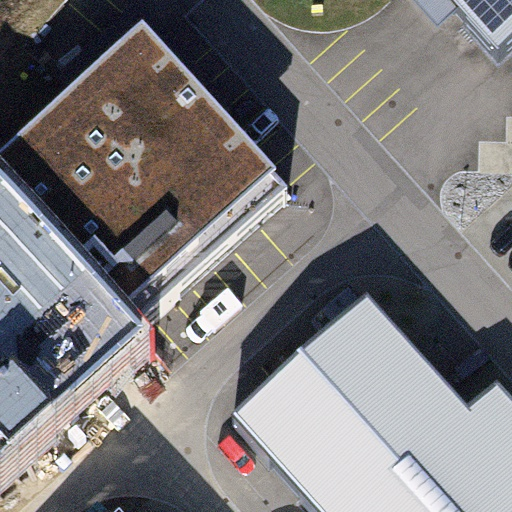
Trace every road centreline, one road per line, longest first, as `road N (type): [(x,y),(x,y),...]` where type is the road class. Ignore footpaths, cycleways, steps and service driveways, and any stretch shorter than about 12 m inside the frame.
road 1 (residential): [(222,511),(151,432),(399,206)]
road 2 (residential): [(213,2),(399,206)]
road 3 (residential): [(399,206),(511,332)]
